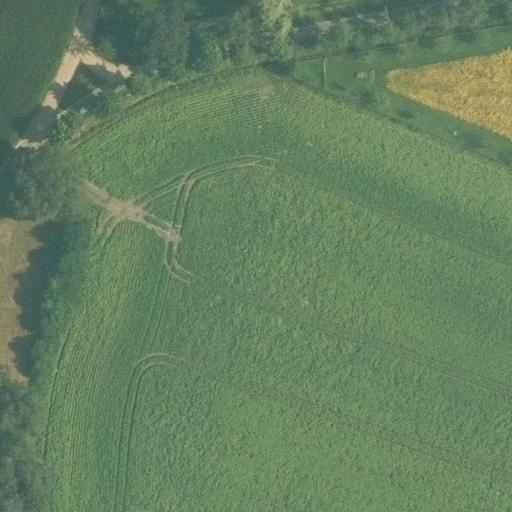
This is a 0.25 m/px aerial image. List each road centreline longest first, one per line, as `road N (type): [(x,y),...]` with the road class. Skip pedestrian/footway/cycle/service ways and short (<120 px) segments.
road 1 (unclassified): [(483,0),(171,58),(32,140),(0,177)]
road 2 (track): [(90,0),(32,140)]
